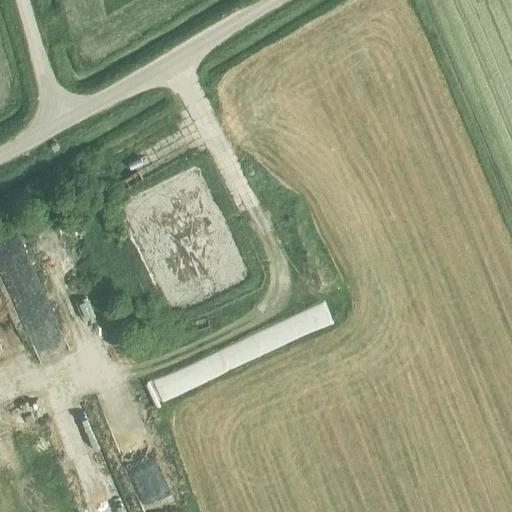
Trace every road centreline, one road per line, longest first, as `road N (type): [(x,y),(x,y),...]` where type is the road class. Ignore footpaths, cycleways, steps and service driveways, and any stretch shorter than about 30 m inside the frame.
road 1 (unclassified): [(55,119),(272,0)]
road 2 (unclassified): [(55,119),(21,0)]
